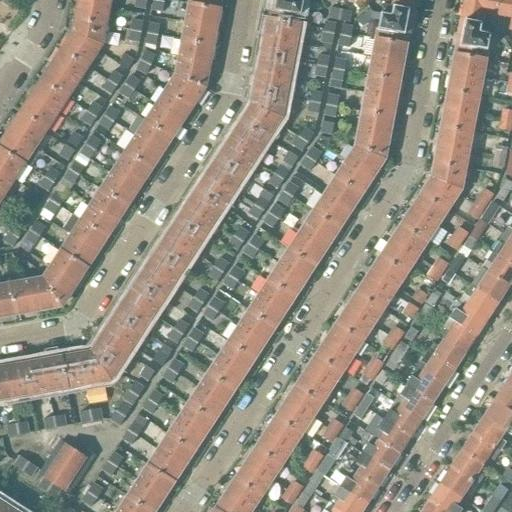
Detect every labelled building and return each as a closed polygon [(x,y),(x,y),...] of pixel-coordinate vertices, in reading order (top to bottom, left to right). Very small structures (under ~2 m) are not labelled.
[(79,0),(79,2),(109,8),(110,0),(79,0)] [(135,0),(134,8),(145,10),(147,0),(135,0)] [(152,0),(150,15),(161,17),(164,0),(152,0)] [(220,10),(221,0),(190,0),(190,4),(220,10)] [(272,0),(269,18),(300,25),(304,0),(272,0)] [(394,0),(394,6),(413,10),(414,0),(394,0)] [(465,0),(462,20),(482,24),(484,12),(497,15),(499,0),(465,0)] [(511,0),(499,0),(497,15),(511,17),(511,18),(510,29),(511,29),(511,0)] [(79,2),(76,20),(105,26),(109,8),(79,2)] [(217,28),(220,10),(190,4),(187,22),(217,28)] [(406,45),(413,10),(394,6),(393,7),(382,5),(376,39),(406,45)] [(331,8),(329,19),(339,21),(341,11),(331,8)] [(350,23),(352,13),(341,11),(339,21),(350,23)] [(269,18),(266,36),(296,43),(300,25),(269,18)] [(105,26),(76,20),(73,34),(72,35),(98,52),(101,46),(105,26)] [(143,22),(132,20),(130,30),(141,32),(143,22)] [(462,20),(455,55),(485,61),(490,35),(480,33),(482,24),(462,20)] [(213,46),(217,28),(187,22),(183,40),(213,46)] [(336,24),(325,22),(323,32),(334,35),(336,24)] [(160,25),(149,23),(147,33),(158,35),(160,25)] [(352,27),(342,25),(340,36),(350,38),(352,27)] [(128,42),(139,44),(141,32),(130,30),(128,42)] [(321,43),(332,45),(334,35),(323,32),(321,43)] [(145,45),(156,47),(158,35),(147,33),(145,45)] [(72,35),(62,51),(88,68),(98,52),(72,35)] [(266,36),(262,54),(293,61),(296,43),(266,36)] [(338,47),(348,49),(350,38),(340,36),(338,47)] [(403,64),(406,45),(376,39),(372,57),(403,64)] [(183,40),(180,59),(210,64),(213,46),(183,40)] [(62,51),(52,66),(78,83),(88,68),(62,51)] [(155,57),(145,52),(141,61),(151,66),(155,57)] [(262,54),(259,73),(289,79),(293,61),(262,54)] [(329,57),(318,55),(316,66),(327,68),(329,57)] [(482,79),(485,61),(455,55),(452,73),(482,79)] [(124,56),(117,65),(126,71),(133,62),(124,56)] [(399,81),(403,64),(372,57),(369,76),(399,81)] [(180,59),(177,75),(204,87),(204,86),(206,86),(210,64),(180,59)] [(346,61),(335,59),(333,70),(344,72),(346,61)] [(136,71),(146,76),(151,66),(141,61),(136,71)] [(52,66),(42,82),(67,99),(78,83),(52,66)] [(314,77),(325,79),(327,68),(316,66),(314,77)] [(331,80),(342,82),(344,72),(333,70),(331,80)] [(122,77),(113,71),(107,80),(117,87),(122,77)] [(259,73),(255,91),(286,97),(289,79),(259,73)] [(479,97),(482,79),(452,73),(448,91),(479,97)] [(204,87),(177,75),(167,90),(193,108),(206,89),(204,87)] [(139,82),(130,76),(124,85),(134,91),(139,82)] [(396,100),(399,81),(369,76),(365,93),(396,100)] [(101,89),(111,95),(117,87),(107,80),(101,89)] [(42,82),(32,98),(57,114),(67,99),(42,82)] [(119,94),(128,100),(134,91),(124,85),(119,94)] [(183,124),(193,108),(167,90),(157,106),(183,124)] [(286,97),(255,91),(252,108),(252,109),(278,126),(282,120),(286,97)] [(448,91),(445,109),(475,115),(479,97),(448,91)] [(322,94),(311,92),(309,102),(320,104),(322,94)] [(393,118),(396,100),(365,93),(362,112),(393,118)] [(339,97),(328,95),(326,106),(337,108),(339,97)] [(57,114),(32,98),(22,113),(47,130),(57,114)] [(307,113),(318,115),(320,104),(309,102),(307,113)] [(102,109),(93,103),(87,112),(95,118),(102,109)] [(157,106),(146,122),(172,139),(183,124),(157,106)] [(334,119),(335,119),(337,108),(326,106),(323,120),(333,122),(334,119)] [(119,114),(110,108),(104,117),(113,123),(119,114)] [(252,109),(241,124),(267,142),(278,126),(252,109)] [(472,134),(475,115),(445,109),(441,127),(472,134)] [(511,111),(502,110),(498,130),(511,132),(511,124),(511,111)] [(80,121),(89,127),(95,118),(87,112),(80,121)] [(389,136),(393,118),(362,112),(359,130),(389,136)] [(9,132),(35,149),(45,134),(19,117),(9,132)] [(98,126),(107,132),(113,123),(104,117),(98,126)] [(334,125),(332,125),(333,122),(323,120),(320,135),(332,137),(334,125)] [(146,122),(136,137),(162,155),(172,139),(146,122)] [(241,124),(231,140),(242,147),(240,150),(244,152),(242,155),(253,163),(267,142),(241,124)] [(468,152),(472,134),(441,127),(438,146),(468,152)] [(313,134),(304,128),(298,137),(307,143),(313,134)] [(386,153),(389,136),(359,130),(355,148),(386,153)] [(0,148),(25,165),(35,149),(9,132),(0,146),(0,148)] [(73,133),(67,143),(76,149),(82,139),(73,133)] [(101,142),(91,136),(81,152),(90,158),(101,142)] [(136,137),(126,153),(152,170),(162,155),(136,137)] [(292,147),(301,153),(307,143),(298,137),(292,147)] [(231,140),(217,162),(243,179),(253,163),(242,155),(244,152),(240,150),(242,147),(231,140)] [(65,146),(58,156),(68,162),(74,152),(65,146)] [(465,170),(468,152),(438,146),(434,164),(465,170)] [(504,169),(507,149),(496,146),(492,167),(504,169)] [(0,169),(15,180),(25,165),(0,148),(0,169)] [(321,154),(312,148),(306,157),(315,163),(321,154)] [(355,148),(347,161),(372,177),(385,158),(386,153),(355,148)] [(81,152),(70,169),(80,175),(90,158),(81,152)] [(126,153),(112,174),(123,181),(126,178),(129,180),(131,177),(143,185),(152,170),(126,153)] [(297,159),(287,153),(273,175),(283,181),(297,159)] [(300,166),(309,172),(315,163),(306,157),(300,166)] [(362,193),(372,177),(347,161),(337,176),(362,193)] [(233,194),(243,179),(217,162),(207,177),(233,194)] [(465,170),(434,164),(432,179),(431,179),(457,196),(461,191),(465,170)] [(60,174),(50,168),(44,177),(54,183),(60,174)] [(0,192),(5,195),(15,180),(0,169),(0,192)] [(63,180),(73,186),(80,175),(70,169),(63,180)] [(112,174),(102,190),(128,207),(143,185),(131,177),(129,180),(126,178),(123,181),(112,174)] [(268,184),(277,190),(283,181),(273,175),(268,184)] [(362,193),(337,176),(326,192),(352,209),(362,193)] [(38,187),(48,193),(54,183),(44,177),(38,187)] [(207,177),(197,192),(223,209),(233,194),(207,177)] [(447,212),(457,196),(431,179),(422,194),(447,212)] [(511,184),(506,181),(495,198),(502,203),(511,186),(511,184)] [(298,189),(289,183),(283,192),(292,198),(298,189)] [(483,189),(466,214),(476,221),(493,196),(483,189)] [(102,190),(92,206),(118,223),(128,207),(102,190)] [(65,198),(55,192),(50,201),(59,207),(65,198)] [(197,192),(187,208),(213,225),(223,209),(197,192)] [(277,201),(287,207),(292,198),(283,192),(277,201)] [(437,227),(447,212),(422,194),(411,210),(437,227)] [(269,203),(259,197),(254,206),(263,212),(269,203)] [(313,212),(339,229),(349,214),(323,197),(313,212)] [(39,205),(30,199),(24,209),(34,214),(39,205)] [(44,210),(53,216),(59,207),(50,201),(44,210)] [(499,207),(491,202),(481,219),(489,224),(499,207)] [(284,211),(275,205),(269,215),(278,220),(284,211)] [(92,206),(82,221),(108,238),(118,223),(92,206)] [(248,215),(257,221),(263,212),(254,206),(248,215)] [(187,208),(177,223),(203,240),(213,225),(187,208)] [(19,218),(28,224),(34,214),(24,209),(19,218)] [(427,243),(437,227),(411,210),(401,225),(427,243)] [(328,245),(339,229),(313,212),(303,228),(328,245)] [(98,254),(108,238),(82,221),(72,215),(62,231),(71,237),(98,254)] [(263,224),(272,230),(278,220),(269,215),(263,224)] [(481,219),(470,236),(478,241),(489,224),(481,219)] [(45,228),(36,222),(30,231),(40,237),(45,228)] [(193,256),(203,240),(177,223),(166,239),(193,256)] [(24,230),(15,224),(9,233),(18,239),(24,230)] [(417,258),(427,243),(401,225),(391,241),(417,258)] [(457,227),(446,245),(456,252),(468,234),(457,227)] [(248,234),(239,228),(233,237),(242,243),(248,234)] [(303,228),(288,250),(314,267),(328,245),(303,228)] [(24,241),(34,246),(40,237),(30,231),(24,241)] [(0,242),(0,249),(12,248),(18,239),(9,233),(3,242),(0,242)] [(511,263),(511,238),(504,234),(499,241),(493,251),(511,263)] [(264,242),(254,236),(248,245),(258,251),(264,242)] [(476,242),(477,242),(478,241),(470,236),(469,237),(470,237),(463,248),(470,252),(476,242)] [(71,237),(61,252),(87,269),(98,254),(71,237)] [(227,246),(236,252),(242,243),(233,237),(227,246)] [(183,271),(193,256),(166,239),(156,254),(183,271)] [(407,274),(417,258),(391,241),(381,256),(407,274)] [(242,254),(252,261),(258,251),(248,245),(242,254)] [(288,250),(278,266),(304,283),(314,267),(288,250)] [(510,286),(511,282),(511,263),(493,251),(487,260),(492,264),(488,271),(510,286)] [(61,252),(52,267),(78,284),(87,269),(61,252)] [(173,287),(183,271),(156,254),(146,270),(173,287)] [(407,274),(381,256),(370,272),(396,289),(407,274)] [(229,265),(219,259),(213,268),(222,274),(229,265)] [(437,259),(426,276),(437,283),(448,266),(437,259)] [(466,266),(455,259),(449,269),(460,277),(466,266)] [(278,266),(268,281),(294,298),(304,283),(278,266)] [(52,267),(44,279),(60,303),(64,305),(78,284),(52,267)] [(244,273),(234,267),(226,279),(236,285),(244,273)] [(207,277),(216,283),(222,274),(213,268),(207,277)] [(455,276),(459,279),(460,277),(449,269),(441,281),(449,286),(455,276)] [(499,303),(510,286),(488,271),(487,272),(481,269),(471,284),(499,303)] [(162,303),(173,287),(146,270),(136,285),(162,303)] [(356,293),(382,310),(393,294),(367,277),(356,293)] [(44,279),(30,281),(36,312),(58,308),(60,303),(44,279)] [(218,292),(228,298),(236,285),(226,279),(218,292)] [(30,281),(12,285),(17,315),(36,312),(30,281)] [(268,281),(258,297),(284,313),(294,298),(268,281)] [(471,284),(465,294),(471,298),(466,305),(488,320),(499,303),(471,284)] [(12,285),(0,286),(0,318),(17,315),(12,285)] [(152,318),(162,303),(136,285),(126,300),(152,318)] [(208,295),(199,289),(193,299),(202,304),(208,295)] [(417,290),(411,299),(421,306),(427,297),(417,290)] [(441,295),(434,291),(426,303),(433,307),(441,295)] [(356,293),(347,308),(372,326),(382,310),(356,293)] [(258,297),(248,313),(274,329),(284,313),(258,297)] [(224,304),(214,298),(208,307),(218,313),(224,304)] [(187,308),(196,314),(202,304),(193,299),(187,308)] [(126,300),(116,315),(143,333),(152,318),(126,300)] [(417,317),(424,322),(433,307),(426,303),(417,317)] [(409,304),(402,314),(412,320),(419,310),(409,304)] [(455,309),(449,318),(477,336),(488,320),(466,305),(461,312),(455,309)] [(202,316),(212,322),(218,313),(208,307),(202,316)] [(347,308),(336,324),(362,341),(372,326),(347,308)] [(248,313),(238,328),(264,344),(274,329),(248,313)] [(143,333),(116,315),(106,331),(132,348),(143,333)] [(466,353),(477,336),(449,318),(443,327),(449,331),(444,338),(466,353)] [(188,327),(179,321),(173,330),(182,336),(188,327)] [(336,324),(326,340),(352,357),(362,341),(336,324)] [(404,334),(393,327),(388,336),(398,343),(404,334)] [(238,328),(228,343),(254,359),(264,344),(238,328)] [(203,335),(194,329),(187,339),(197,345),(203,335)] [(167,339),(176,345),(182,336),(173,330),(167,339)] [(382,344),(392,351),(398,343),(388,336),(382,344)] [(433,342),(427,352),(455,370),(466,353),(444,338),(439,346),(433,342)] [(88,354),(116,372),(127,356),(122,353),(101,339),(92,353),(88,354)] [(182,348),(192,354),(197,345),(187,339),(182,348)] [(326,340),(315,356),(342,373),(352,357),(326,340)] [(228,343),(218,359),(243,375),(254,359),(228,343)] [(409,348),(401,343),(393,354),(401,360),(409,348)] [(163,345),(153,361),(162,367),(168,357),(167,356),(171,349),(163,345)] [(427,352),(421,362),(426,366),(422,373),(443,387),(455,370),(427,352)] [(88,354),(78,355),(83,386),(110,381),(116,372),(88,354)] [(385,367),(393,372),(401,360),(393,354),(385,367)] [(78,355),(60,359),(65,389),(83,386),(78,355)] [(315,356),(305,371),(331,389),(342,373),(315,356)] [(383,365),(373,358),(367,367),(377,374),(383,365)] [(60,359),(41,362),(47,392),(65,389),(60,359)] [(218,359),(208,374),(233,390),(243,375),(218,359)] [(183,366),(174,360),(168,370),(177,376),(183,366)] [(29,395),(47,392),(41,362),(24,365),(29,395)] [(10,398),(29,395),(24,365),(5,368),(10,398)] [(154,372),(145,366),(134,384),(143,390),(154,372)] [(362,375),(372,382),(377,374),(367,367),(362,375)] [(0,400),(10,398),(5,368),(0,369),(0,400)] [(162,379),(172,384),(177,376),(168,370),(162,379)] [(305,371),(295,386),(322,404),(331,389),(305,371)] [(382,372),(375,382),(382,387),(389,376),(382,372)] [(432,404),(443,387),(422,373),(417,381),(411,377),(405,386),(432,404)] [(208,374),(198,390),(223,406),(233,390),(208,374)] [(511,387),(505,383),(494,400),(511,412),(511,387)] [(123,401),(132,407),(143,390),(134,384),(123,401)] [(295,386),(286,401),(312,419),(322,404),(295,386)] [(421,421),(432,404),(405,386),(399,396),(394,403),(421,421)] [(363,395),(353,388),(346,398),(356,405),(363,395)] [(198,390),(188,405),(213,421),(223,406),(198,390)] [(163,397),(154,391),(148,400),(157,406),(163,397)] [(374,399),(367,394),(360,404),(367,409),(374,399)] [(341,406),(351,413),(356,405),(346,398),(341,406)] [(142,409),(151,415),(157,406),(148,400),(142,409)] [(511,412),(494,400),(483,417),(505,432),(510,424),(511,425),(511,412)] [(286,401),(275,418),(301,435),(312,419),(286,401)] [(119,427),(130,409),(120,403),(109,421),(119,427)] [(410,438),(421,421),(394,403),(389,411),(383,420),(410,438)] [(352,416),(359,421),(367,409),(360,404),(352,416)] [(188,405),(177,421),(203,437),(213,421),(188,405)] [(102,420),(100,409),(90,411),(92,422),(102,420)] [(90,411),(79,413),(81,424),(92,422),(90,411)] [(148,423),(137,415),(126,433),(136,439),(142,428),(144,430),(148,423)] [(66,427),(64,416),(53,418),(56,429),(66,427)] [(483,417),(472,434),(500,452),(506,443),(500,439),(505,432),(483,417)] [(43,420),(45,431),(56,429),(53,418),(43,420)] [(275,418),(265,433),(291,451),(301,435),(275,418)] [(343,426),(333,420),(327,428),(338,435),(343,426)] [(399,455),(410,438),(383,420),(372,437),(399,455)] [(177,421),(167,436),(193,453),(203,437),(177,421)] [(29,434),(27,423),(17,425),(19,436),(29,434)] [(6,427),(8,438),(19,436),(17,425),(6,427)] [(321,437),(332,444),(338,435),(327,428),(321,437)] [(353,433),(345,428),(338,439),(345,443),(353,448),(357,442),(350,438),(353,433)] [(121,440),(131,446),(136,439),(126,433),(121,440)] [(265,433),(255,448),(281,466),(291,451),(265,433)] [(472,434),(461,451),(484,465),(488,459),(493,462),(500,452),(472,434)] [(167,436),(157,452),(183,468),(193,453),(167,436)] [(388,472),(399,455),(372,437),(367,445),(362,454),(388,472)] [(338,453),(345,443),(338,439),(331,449),(338,453)] [(38,475),(70,495),(95,457),(81,447),(77,453),(60,443),(38,475)] [(255,448),(245,464),(271,481),(281,466),(255,448)] [(323,457),(313,451),(307,459),(317,466),(323,457)] [(461,451),(450,467),(478,486),(484,477),(478,473),(484,465),(461,451)] [(157,452),(147,467),(172,484),(183,468),(157,452)] [(123,459),(113,453),(107,462),(117,468),(123,459)] [(377,488),(388,472),(362,454),(355,464),(361,467),(356,474),(377,488)] [(19,457),(13,466),(23,473),(29,464),(19,457)] [(301,468),(312,475),(317,466),(307,459),(301,468)] [(101,471),(111,477),(117,468),(107,462),(101,471)] [(330,466),(322,462),(316,471),(324,475),(330,466)] [(34,479),(39,471),(29,464),(23,473),(34,479)] [(245,464),(235,480),(261,497),(271,481),(245,464)] [(147,467),(137,483),(163,499),(172,484),(147,467)] [(450,467),(439,484),(461,499),(466,491),(472,495),(478,486),(450,467)] [(511,471),(507,468),(501,477),(511,483),(511,471)] [(337,485),(324,475),(316,471),(304,489),(312,494),(319,483),(333,492),(337,485)] [(366,505),(377,488),(356,474),(351,482),(345,479),(340,487),(366,505)] [(43,479),(37,488),(46,494),(52,485),(43,479)] [(235,480),(225,495),(250,511),(251,511),(261,497),(235,480)] [(303,488),(292,482),(287,490),(297,497),(303,488)] [(137,483),(127,498),(149,511),(154,511),(163,499),(137,483)] [(102,490),(93,484),(87,493),(97,499),(102,490)] [(439,484),(428,501),(443,511),(460,511),(462,510),(457,506),(461,499),(439,484)] [(55,499),(61,491),(52,485),(46,494),(55,499)] [(487,487),(484,491),(492,496),(492,495),(501,502),(508,491),(500,486),(498,490),(487,487)] [(339,511),(361,511),(366,505),(340,487),(328,505),(339,511)] [(304,489),(294,505),(302,510),(312,494),(304,489)] [(281,499),(291,506),(297,497),(287,490),(281,499)] [(82,502),(91,508),(97,499),(87,493),(82,502)] [(216,511),(250,511),(225,495),(215,511),(216,511)] [(492,496),(481,511),(494,511),(501,502),(492,495),(492,496)] [(149,511),(127,498),(117,511),(149,511)] [(443,511),(428,501),(421,511),(443,511)] [(14,511),(0,502),(0,511),(14,511)] [(498,511),(510,511),(511,510),(511,508),(504,503),(498,511)]
